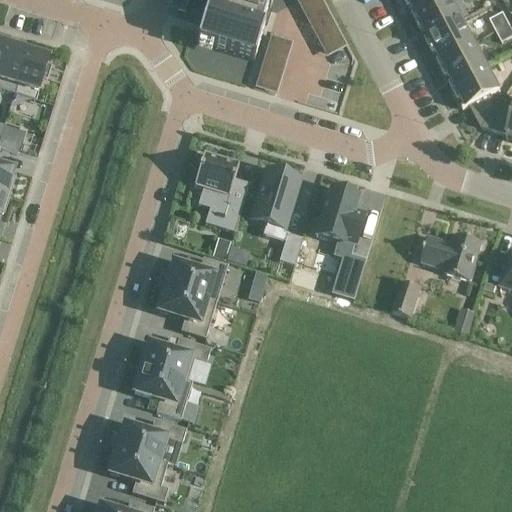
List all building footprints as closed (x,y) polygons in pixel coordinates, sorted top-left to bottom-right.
[(200,35),(197,46),(254,63),(272,0),(204,0),(204,4),(209,6),(200,35)] [(412,18),(413,18),(447,0),(402,0),(409,11),(412,10),(416,16),(412,18)] [(450,0),(447,0),(413,18),(421,35),(425,33),(428,39),(425,41),(425,42),(462,22),(450,0)] [(509,27),(503,16),(490,23),(496,34),(509,27)] [(437,64),(438,66),(475,46),(462,22),(425,42),(434,58),(437,56),(440,63),(437,64)] [(511,32),(509,27),(496,34),(502,46),(511,40),(511,32)] [(450,88),(450,89),(487,69),(475,46),(438,66),(446,81),(449,80),(453,86),(450,88)] [(0,92),(14,97),(27,54),(6,48),(0,68),(0,92)] [(46,68),(48,60),(27,54),(14,97),(35,104),(43,80),(46,81),(50,69),(46,68)] [(487,69),(450,89),(459,105),(462,103),(465,109),(462,111),(463,113),(470,109),(481,131),(497,109),(491,98),(500,93),(487,69)] [(506,143),(511,144),(511,113),(497,109),(481,131),(508,139),(506,143)] [(231,193),(239,168),(204,157),(194,189),(219,197),(215,212),(210,211),(205,227),(235,236),(246,198),(231,193)] [(0,194),(9,197),(15,179),(12,178),(14,173),(0,168),(0,194)] [(301,183),(267,172),(252,222),(286,233),(301,183)] [(328,192),(313,240),(342,249),(339,260),(348,263),(338,294),(354,299),(365,265),(355,262),(358,254),(368,224),(355,220),(360,202),(328,192)] [(0,217),(1,215),(3,216),(9,197),(0,194),(0,217)] [(288,237),(279,264),(294,269),(303,242),(288,237)] [(429,241),(423,260),(421,266),(447,274),(445,278),(470,285),(482,246),(457,238),(454,249),(429,241)] [(218,241),(212,260),(224,264),(230,245),(218,241)] [(511,256),(502,288),(511,291),(511,256)] [(172,265),(165,291),(208,304),(215,281),(224,284),(228,269),(203,262),(200,273),(172,265)] [(255,275),(251,288),(264,291),(268,278),(255,275)] [(486,285),(484,293),(494,296),(496,288),(486,285)] [(402,286),(393,316),(411,322),(421,291),(402,286)] [(208,304),(165,291),(157,316),(184,325),(180,336),(205,343),(209,330),(201,327),(208,304)] [(461,312),(454,336),(469,340),(476,316),(461,312)] [(148,345),(140,371),(142,371),(184,384),(191,362),(207,366),(211,352),(179,342),(175,354),(148,345)] [(138,374),(133,390),(136,390),(134,396),(160,404),(156,416),(181,423),(186,406),(190,392),(192,386),(188,384),(187,385),(184,384),(142,371),(141,375),(138,374)] [(124,426),(116,452),(159,465),(166,442),(182,447),(186,433),(154,423),(151,434),(124,426)] [(159,465),(116,452),(108,478),(135,486),(131,497),(163,507),(168,493),(152,489),(159,465)]
